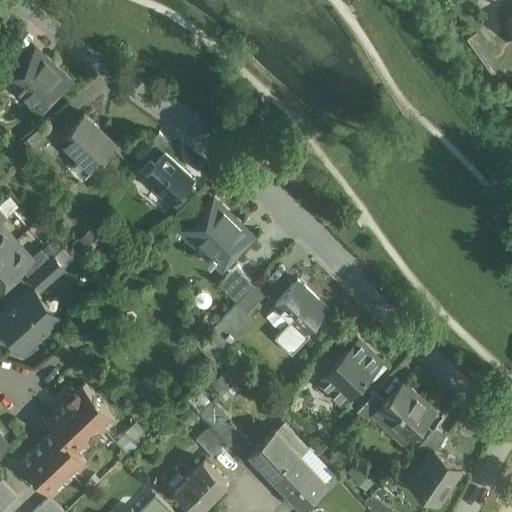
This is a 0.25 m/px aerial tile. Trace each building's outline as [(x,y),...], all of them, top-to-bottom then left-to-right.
[(68,82),(36,51),(20,66),(8,79),(9,81),(41,111),(68,82)] [(20,66),(5,52),(0,57),(0,90),(9,81),(8,79),(20,66)] [(116,144),(84,114),(61,139),(93,169),(116,144)] [(47,123),(26,139),(35,150),(55,133),(47,123)] [(173,145),(159,133),(144,154),(150,159),(151,159),(155,162),(164,152),(165,153),(173,145)] [(165,153),(164,152),(155,162),(151,159),(150,159),(140,171),(144,174),(143,176),(163,194),(162,195),(171,203),(183,190),(188,195),(195,187),(190,183),(193,179),(165,153)] [(252,236),(214,199),(188,226),(216,253),(208,261),(211,264),(213,262),(222,270),(237,255),(235,253),(252,236)] [(0,253),(14,241),(0,224),(0,253)] [(14,241),(0,253),(0,285),(21,267),(31,259),(30,258),(14,241)] [(41,247),(30,258),(31,259),(21,267),(29,276),(50,257),(41,247)] [(50,257),(29,276),(40,288),(64,266),(54,255),(50,257)] [(238,265),(219,284),(236,302),(255,283),(238,265)] [(327,308),(298,280),(276,304),(304,331),(327,308)] [(236,302),(229,310),(238,320),(246,312),(265,293),(255,283),(236,302)] [(33,288),(0,317),(0,321),(6,328),(1,332),(13,345),(18,341),(22,347),(32,338),(35,341),(49,328),(44,323),(55,314),(33,288)] [(229,310),(206,333),(223,352),(254,320),(246,312),(238,320),(229,310)] [(341,325),(327,346),(337,353),(351,332),(341,325)] [(358,338),(319,379),(342,401),(381,361),(358,338)] [(154,379),(152,378),(150,378),(149,378),(146,378),(144,379),(143,380),(141,383),(140,385),(140,388),(140,390),(142,393),(143,395),(145,396),(147,397),(150,398),(154,397),(156,396),(157,395),(159,393),(160,390),(160,388),(160,386),(160,384),(159,382),(158,381),(156,380),(154,379)] [(436,410),(404,380),(384,401),(374,412),(374,413),(388,425),(392,420),(410,436),(436,410)] [(83,382),(51,413),(61,423),(22,460),(52,492),(86,458),(78,450),(115,415),(83,382)] [(374,393),(356,412),(366,422),(374,413),(374,412),(384,401),(374,393)] [(212,399),(200,410),(218,430),(230,418),(212,399)] [(249,438),(230,418),(218,430),(237,449),(249,438)] [(275,427),(250,450),(275,477),(300,454),(275,427)] [(435,427),(416,447),(428,455),(434,448),(436,449),(446,434),(435,427)] [(207,428),(197,437),(212,452),(221,443),(207,428)] [(436,449),(434,448),(428,455),(419,470),(424,474),(415,488),(438,503),(449,486),(448,485),(461,466),(436,449)] [(326,481),(300,454),(275,477),(301,504),(326,481)] [(204,459),(175,488),(198,510),(226,481),(204,459)] [(348,469),(364,486),(374,476),(358,459),(348,469)] [(1,478),(0,479),(0,510),(17,495),(1,478)] [(174,511),(156,493),(137,511),(174,511)] [(388,511),(392,507),(372,493),(364,501),(374,511),(388,511)] [(49,495),(31,511),(63,511),(65,511),(49,495)]
